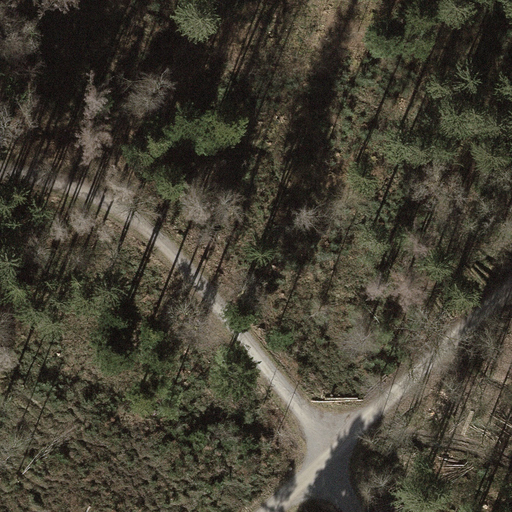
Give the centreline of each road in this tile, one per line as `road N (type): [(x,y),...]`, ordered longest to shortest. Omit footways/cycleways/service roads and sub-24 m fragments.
road 1 (track): [(357,511),(334,456),(144,218),(77,177),(0,162)]
road 2 (track): [(511,281),(271,511)]
